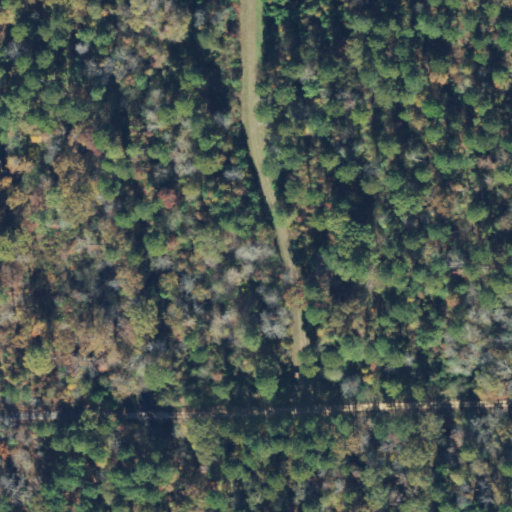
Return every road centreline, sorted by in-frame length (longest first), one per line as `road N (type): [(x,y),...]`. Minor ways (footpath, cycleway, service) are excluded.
road 1 (residential): [(0,405),(511,381)]
road 2 (residential): [(332,389),(308,0)]
